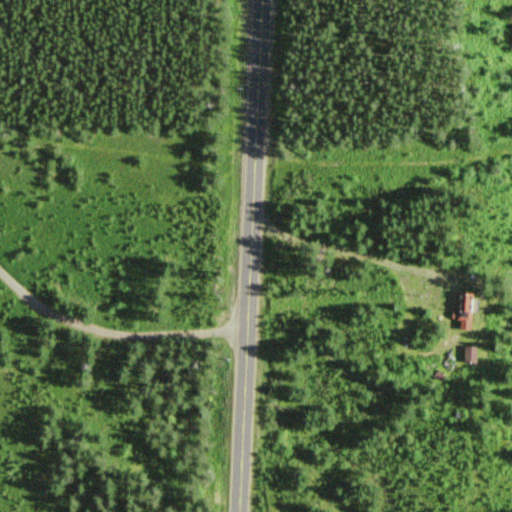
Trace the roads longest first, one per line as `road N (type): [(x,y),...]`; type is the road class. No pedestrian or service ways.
road 1 (tertiary): [(232,511),(259,0)]
road 2 (track): [(511,154),(254,153)]
